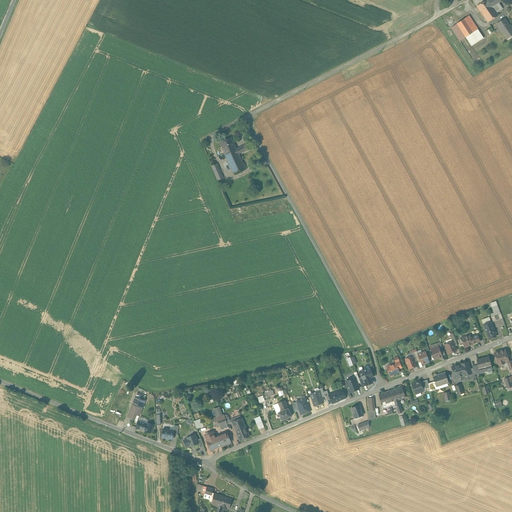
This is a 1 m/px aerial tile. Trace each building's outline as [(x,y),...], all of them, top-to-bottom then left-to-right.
[(486,0),(477,6),(488,23),(499,15),(497,13),(493,7),(499,3),(501,1),(500,0),(486,0)] [(493,7),(497,13),(503,9),(499,3),(493,7)] [(469,16),(451,28),(460,41),(466,37),(478,29),(469,16)] [(511,35),(511,29),(505,19),(497,24),(507,39),(511,35)] [(478,29),(466,37),(471,46),(483,38),(478,29)] [(231,138),(220,143),(226,154),(236,150),(231,138)] [(236,150),(226,154),(233,168),(242,164),(238,154),(247,150),(246,148),(245,146),(236,150)] [(222,175),(217,164),(212,166),(217,177),(222,175)] [(242,164),(233,168),(231,169),(233,174),(245,168),(243,164),(242,164)] [(497,301),(491,302),(493,312),(491,313),(493,321),(501,319),(497,301)] [(491,322),(483,325),(489,339),(496,336),(491,322)] [(470,335),(466,337),(465,336),(463,337),(462,338),(461,339),(463,344),(464,347),(466,347),(468,346),(468,345),(473,344),(476,343),(474,337),(471,338),(470,335)] [(451,339),(446,341),(447,344),(445,344),(446,347),(445,348),(446,350),(447,350),(448,354),(456,351),(455,347),(453,342),(452,342),(451,339)] [(439,347),(431,350),(435,359),(442,356),(440,351),(439,347)] [(505,350),(494,353),(498,364),(499,364),(500,365),(503,364),(504,363),(504,362),(509,361),(505,350)] [(418,355),(420,360),(421,364),(429,361),(425,352),(418,355)] [(345,356),(349,367),(353,365),(349,354),(345,356)] [(489,356),(477,359),(478,365),(479,370),(491,367),(489,356)] [(412,357),(405,359),(406,362),(406,363),(406,364),(408,365),(409,369),(416,366),(414,362),(412,357)] [(470,369),(467,362),(460,364),(461,365),(464,375),(464,376),(468,374),(471,374),(470,369)] [(395,364),(387,367),(390,376),(390,375),(391,376),(393,375),(394,374),(399,372),(398,369),(396,364),(395,364)] [(461,365),(452,368),(455,378),(458,377),(459,378),(461,377),(462,376),(464,375),(461,365)] [(366,369),(359,372),(365,386),(367,385),(371,383),(370,381),(372,380),(371,377),(373,377),(370,369),(366,371),(366,369)] [(445,373),(433,377),(436,386),(448,382),(445,373)] [(359,389),(355,378),(346,381),(350,392),(359,389)] [(420,381),(412,384),(416,394),(424,391),(420,383),(420,381)] [(461,384),(455,386),(458,395),(463,393),(461,384)] [(287,393),(286,389),(283,390),(282,387),(277,388),(279,396),(287,393)] [(390,391),(393,401),(394,401),(398,400),(405,398),(402,388),(390,391)] [(328,395),(330,399),(331,404),(346,398),(343,390),(328,395)] [(264,396),(258,398),(258,399),(258,400),(259,403),(266,401),(265,397),(274,395),(273,391),(264,394),(264,396)] [(320,391),(315,393),(315,392),(315,393),(311,394),(314,406),(323,403),(320,391)] [(393,401),(390,391),(379,395),(382,405),(390,402),(393,401)] [(136,396),(128,418),(134,420),(139,408),(142,409),(145,400),(144,400),(136,396)] [(305,399),(302,400),(302,399),(301,400),(297,401),(301,415),(310,412),(305,399)] [(284,400),(278,403),(281,411),(279,413),(280,416),(282,421),(285,419),(286,420),(289,419),(288,418),(292,416),(290,412),(284,400)] [(398,400),(394,401),(398,413),(402,412),(398,400)] [(360,405),(351,408),(355,418),(363,415),(360,405)] [(369,411),(368,411),(368,420),(376,418),(375,411),(369,411)] [(249,437),(240,416),(235,418),(237,421),(232,423),(240,441),(249,437)] [(201,419),(194,421),(197,429),(204,426),(201,419)] [(147,424),(139,421),(136,427),(150,433),(153,425),(148,423),(147,424)] [(369,421),(357,425),(360,431),(369,427),(369,421)] [(166,429),(166,430),(163,429),(162,437),(166,438),(166,439),(169,439),(172,439),(173,434),(174,431),(170,430),(170,429),(166,429)] [(213,432),(204,435),(210,450),(211,450),(212,451),(214,450),(214,449),(221,446),(217,436),(215,437),(213,432)] [(227,432),(217,436),(221,446),(222,447),(231,443),(227,432)] [(195,434),(187,438),(187,439),(183,440),(186,447),(192,445),(192,446),(198,444),(199,443),(197,440),(195,434)] [(186,473),(187,477),(193,477),(193,481),(196,481),(196,472),(186,473)] [(213,489),(207,487),(207,488),(205,493),(205,494),(211,496),(213,489)] [(224,496),(214,493),(212,503),(219,505),(221,506),(224,496)] [(232,499),(224,496),(221,506),(228,508),(229,509),(232,499)]
